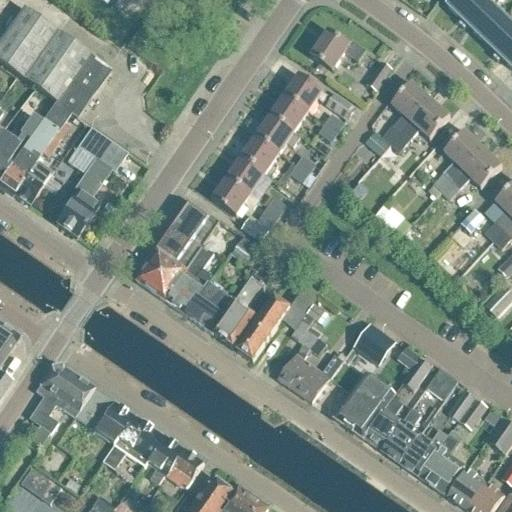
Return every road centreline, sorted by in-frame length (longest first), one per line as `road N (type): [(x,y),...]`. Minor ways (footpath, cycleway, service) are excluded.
road 1 (residential): [(429,511),(98,281)]
road 2 (residential): [(98,281),(295,0)]
road 3 (residential): [(55,348),(291,511)]
road 4 (residential): [(511,127),(355,0)]
